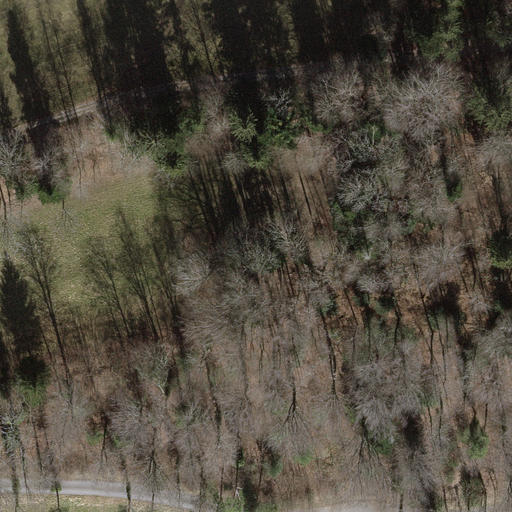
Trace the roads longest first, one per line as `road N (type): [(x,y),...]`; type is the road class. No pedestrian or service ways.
road 1 (track): [(0,144),(154,84),(511,40)]
road 2 (tertiary): [(225,511),(115,489),(0,485)]
